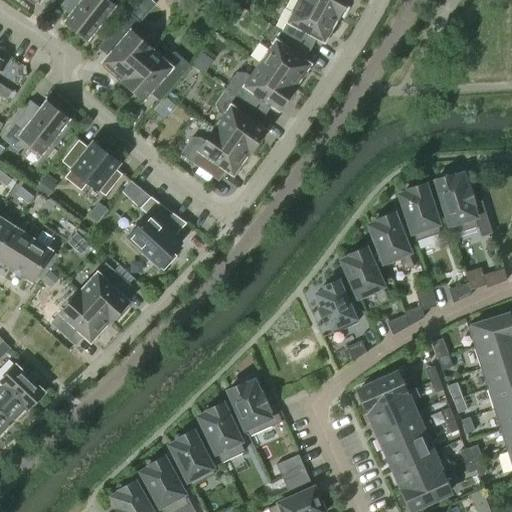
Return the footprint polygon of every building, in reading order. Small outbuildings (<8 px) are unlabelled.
[(98,25),(113,6),(105,0),(65,0),(60,7),(70,15),(65,21),(73,28),(73,32),(81,38),(84,37),(87,39),(90,36),(93,36),(100,29),(98,25)] [(339,19),(303,0),(298,0),(281,32),(310,49),(316,38),(323,42),(328,32),(332,32),(339,19)] [(303,0),(339,19),(346,6),(344,2),(345,0),(303,0)] [(229,4),(224,11),(229,15),(238,13),(241,7),(231,1),(229,4)] [(121,83),(150,49),(138,39),(142,34),(143,26),(128,12),(98,48),(107,56),(102,62),(110,70),(109,73),(121,83)] [(310,49),(281,32),(259,63),(296,89),(304,77),(303,73),(309,64),(302,60),(310,49)] [(162,60),(150,49),(121,83),(132,93),(135,92),(144,99),(149,93),(159,101),(189,66),(174,52),(166,55),(162,60)] [(212,61),(200,53),(192,65),(204,74),(212,61)] [(296,89),(259,63),(250,77),(245,73),(237,73),(226,88),(264,115),(271,105),(277,110),(284,101),(287,101),(296,89)] [(11,92),(3,86),(0,90),(0,95),(6,100),(11,92)] [(264,115),(226,88),(215,104),(218,112),(223,115),(214,128),(251,154),(259,142),(258,138),(264,129),(257,124),(264,115)] [(165,95),(159,103),(170,113),(176,105),(165,95)] [(65,122),(67,120),(64,117),(65,113),(57,107),(53,109),(45,102),(40,109),(30,101),(1,138),(17,150),(25,147),(28,142),(42,152),(56,134),(60,134),(66,126),(65,122)] [(205,141),(200,138),(191,137),(180,154),(218,181),(225,170),(232,175),(238,166),(242,166),(251,154),(214,128),(205,141)] [(80,191),(87,182),(105,196),(121,175),(114,169),(121,160),(106,149),(104,152),(92,142),(87,148),(78,140),(61,162),(71,169),(64,178),(80,191)] [(0,171),(0,182),(6,187),(11,180),(0,171)] [(451,174),(435,179),(453,234),(475,227),(478,236),(491,232),(481,200),(473,202),(469,187),(465,188),(461,175),(452,177),(451,174)] [(44,176),(34,190),(46,199),(57,185),(44,176)] [(409,192),(400,195),(415,240),(439,232),(423,183),(408,188),(409,192)] [(28,204),(33,197),(20,187),(15,194),(28,204)] [(147,215),(126,237),(163,271),(176,256),(172,252),(180,243),(173,237),(186,224),(150,197),(139,208),(147,215)] [(47,200),(39,211),(46,217),(54,206),(47,200)] [(399,259),(403,269),(413,265),(392,212),(377,218),(378,221),(369,225),(385,265),(399,259)] [(0,247),(13,227),(0,218),(0,247)] [(31,239),(13,227),(0,247),(0,261),(1,263),(0,263),(0,264),(10,271),(31,239)] [(32,239),(31,239),(10,271),(21,278),(22,276),(31,282),(40,267),(48,271),(58,255),(50,251),(54,244),(51,242),(53,239),(42,231),(40,234),(36,232),(32,239)] [(374,294),(378,304),(387,300),(364,247),(349,253),(351,257),(342,260),(360,300),(374,294)] [(78,293),(111,324),(121,313),(120,309),(127,301),(121,295),(129,286),(105,263),(78,293)] [(506,279),(503,268),(482,274),(486,287),(506,279)] [(42,282),(51,289),(59,279),(50,272),(42,282)] [(326,290),(316,294),(319,302),(316,303),(323,319),(326,318),(331,329),(354,318),(338,280),(324,286),(326,290)] [(471,294),(468,282),(448,289),(452,302),(471,294)] [(423,308),(438,303),(433,286),(418,291),(423,308)] [(111,324),(78,293),(50,323),(75,346),(83,336),(90,342),(97,334),(101,335),(111,324)] [(423,317),(420,305),(403,312),(404,315),(409,325),(423,317)] [(474,348),(511,336),(511,324),(508,313),(467,326),(474,348)] [(409,325),(404,315),(387,322),(392,334),(409,325)] [(511,336),(474,348),(480,369),(511,359),(511,336)] [(437,359),(448,354),(442,338),(430,342),(437,359)] [(360,341),(345,347),(352,361),(365,352),(360,341)] [(452,366),(448,354),(437,359),(441,370),(452,366)] [(511,380),(511,359),(480,369),(487,389),(511,380)] [(0,382),(26,407),(26,408),(27,409),(43,392),(27,377),(28,373),(21,366),(17,367),(15,365),(0,379),(0,382)] [(430,380),(437,378),(433,366),(426,369),(430,380)] [(367,409),(411,389),(402,370),(358,389),(360,393),(357,395),(362,407),(365,406),(367,409)] [(437,378),(430,380),(435,392),(442,389),(437,378)] [(511,402),(511,380),(487,389),(493,409),(511,402)] [(452,399),(463,395),(458,381),(447,386),(452,399)] [(0,412),(12,423),(26,408),(26,407),(0,382),(0,412)] [(249,436),(281,421),(274,405),(269,408),(262,393),(259,395),(253,382),(244,386),(242,382),(228,389),(249,436)] [(411,389),(367,409),(376,430),(417,412),(418,412),(413,401),(420,398),(415,387),(411,389)] [(468,408),(463,395),(452,399),(457,413),(468,408)] [(199,417),(221,462),(244,451),(221,402),(206,409),(208,413),(199,417)] [(511,402),(493,409),(499,429),(511,424),(511,402)] [(446,421),(453,419),(449,407),(441,410),(446,421)] [(0,434),(12,423),(0,412),(0,434)] [(422,423),(417,412),(376,430),(385,450),(433,429),(430,420),(422,423)] [(476,429),(471,416),(460,420),(465,433),(476,429)] [(453,419),(446,421),(450,433),(457,430),(453,419)] [(511,447),(511,424),(499,429),(506,450),(511,447)] [(437,438),(433,429),(385,450),(394,470),(435,451),(430,441),(437,438)] [(170,445),(191,485),(214,473),(191,430),(177,437),(179,441),(170,445)] [(467,449),(471,459),(472,461),(481,458),(476,445),(467,449)] [(471,459),(467,449),(467,448),(460,451),(464,462),(471,459)] [(440,462),(435,451),(394,470),(403,489),(440,473),(451,468),(447,459),(440,462)] [(281,477),(303,467),(297,454),(275,464),(281,477)] [(150,467),(141,472),(163,511),(193,511),(195,511),(187,497),(185,498),(162,456),(148,464),(150,467)] [(486,472),(481,458),(472,461),(476,470),(478,475),(486,472)] [(471,459),(464,462),(468,473),(476,470),(472,461),(471,459)] [(303,467),(281,477),(287,490),(309,480),(303,467)] [(440,473),(403,489),(404,492),(401,494),(406,506),(409,504),(411,509),(449,492),(440,473)] [(150,511),(133,481),(119,489),(121,492),(112,497),(119,509),(116,511),(150,511)] [(321,511),(326,510),(320,495),(316,497),(312,488),(267,508),(269,511),(321,511)] [(483,494),(473,498),(479,511),(489,507),(483,494)]
